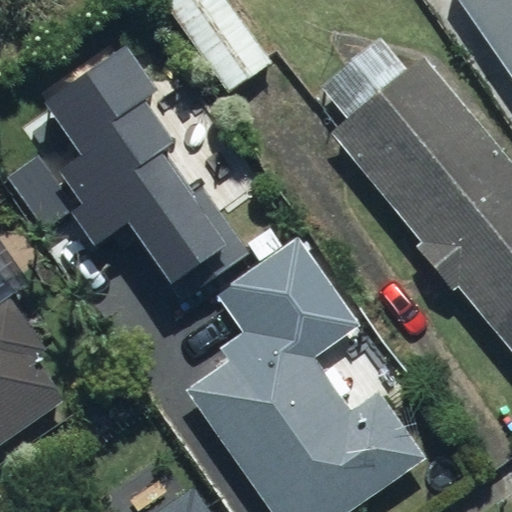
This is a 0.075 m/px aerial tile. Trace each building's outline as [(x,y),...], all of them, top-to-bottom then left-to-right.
[(230,0),(170,0),(234,89),(274,61),(230,0)] [(511,0),(457,0),(511,79),(511,0)] [(344,124),(328,138),(421,247),(412,256),(446,295),(455,288),(511,354),(511,167),(421,62),(406,74),(381,46),(321,97),(344,124)] [(159,96),(124,52),(42,116),(49,125),(26,144),(36,156),(6,180),(49,234),(66,220),(95,256),(128,230),(189,308),(251,259),(169,154),(176,148),(145,108),(159,96)] [(248,348),(183,395),(267,511),(353,511),(426,460),(378,395),(351,414),(316,365),(366,328),(301,239),(214,301),(248,348)] [(0,448),(62,405),(31,368),(48,354),(12,310),(3,317),(0,313),(0,448)] [(208,511),(195,491),(164,511),(208,511)]
